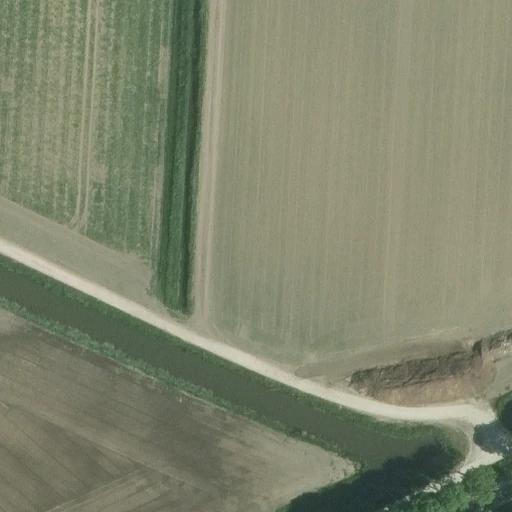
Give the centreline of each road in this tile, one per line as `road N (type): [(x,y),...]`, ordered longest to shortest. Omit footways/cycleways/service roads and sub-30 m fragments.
road 1 (track): [(494,460),(467,418),(387,417),(317,402),(0,255)]
road 2 (unclassified): [(401,511),(511,452)]
